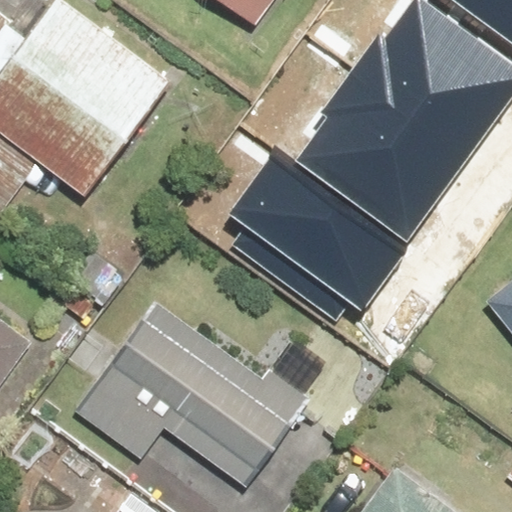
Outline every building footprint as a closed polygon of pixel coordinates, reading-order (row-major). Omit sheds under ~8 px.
[(275,0),(217,0),(256,27),(275,0)] [(511,61),(428,0),(415,0),(299,156),(404,233),(511,88),(511,61)] [(511,0),(463,0),(511,35),(511,0)] [(0,130),(82,195),(168,87),(58,1),(27,40),(4,23),(0,28),(0,130)] [(246,223),(229,245),(335,322),(351,300),(365,310),(408,252),(270,151),(227,210),(246,223)] [(511,276),(483,300),(511,335),(511,276)] [(143,298),(66,413),(138,461),(157,433),(243,490),(302,403),(143,298)] [(0,316),(0,399),(41,349),(0,316)] [(511,453),(493,478),(511,492),(511,453)] [(453,511),(392,467),(359,511),(453,511)]
